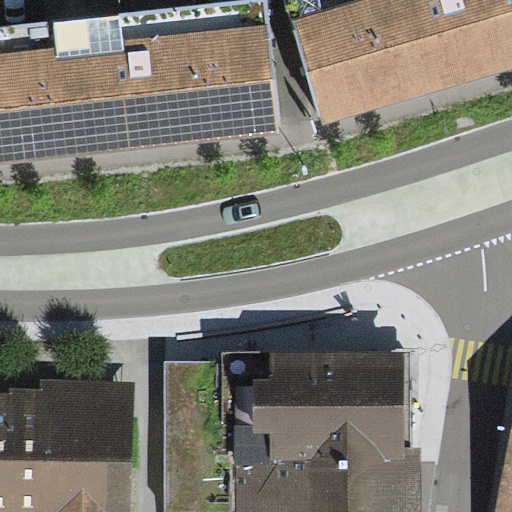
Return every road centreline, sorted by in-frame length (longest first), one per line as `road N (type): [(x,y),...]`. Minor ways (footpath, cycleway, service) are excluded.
road 1 (primary): [(0,305),(261,286),(478,228)]
road 2 (primary): [(456,153),(180,225),(0,240)]
road 3 (residential): [(486,282),(452,511)]
